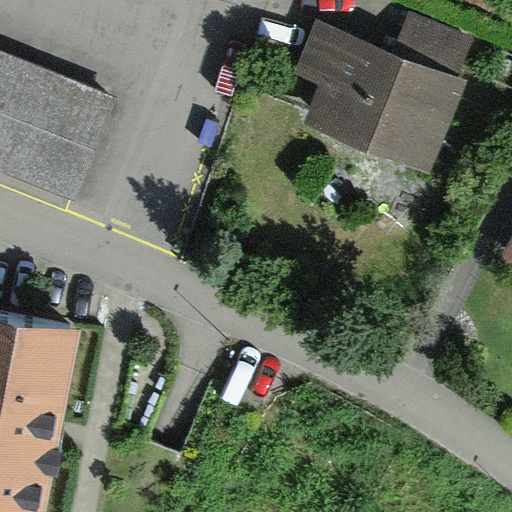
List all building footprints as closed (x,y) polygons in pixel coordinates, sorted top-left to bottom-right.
[(409,11),(392,52),(458,78),(475,37),(409,11)] [(392,52),(316,21),(295,74),(309,79),(319,84),(303,123),(430,174),(467,82),(458,78),(392,52)] [(0,171),(71,200),(112,98),(0,53),(0,171)] [(511,236),(501,258),(511,264),(511,236)] [(0,316),(0,511),(48,511),(59,457),(83,333),(0,316)]
